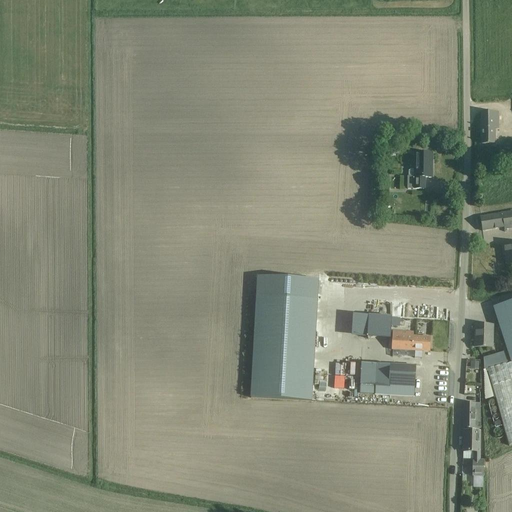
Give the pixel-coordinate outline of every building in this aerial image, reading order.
[(482,145),(495,145),(495,129),(498,129),(498,113),(482,113),(482,145)] [(511,155),(511,144),(501,146),(503,157),(511,155)] [(432,155),(415,155),(415,170),(411,170),(410,171),(410,178),(409,178),(409,190),(424,190),(425,179),(432,179),(432,155)] [(511,213),(481,218),(483,232),(506,228),(506,230),(511,229),(511,213)] [(511,245),(505,246),(503,246),(504,257),(506,256),(507,266),(511,265),(511,245)] [(312,402),(318,302),(257,298),(251,399),(312,402)] [(511,302),(493,309),(511,363),(511,362),(511,302)] [(390,348),(391,332),(394,332),(395,326),(369,324),(368,347),(390,348)] [(493,327),(475,326),(475,348),(493,349),(493,327)] [(413,337),(414,333),(393,332),(392,351),(414,352),(414,359),(422,359),(422,352),(430,353),(431,338),(413,337)] [(511,363),(488,371),(509,449),(511,447),(511,363)] [(376,387),(377,365),(363,364),(361,386),(376,387)] [(391,388),(392,366),(377,365),(376,387),(391,388)] [(416,368),(392,366),(391,388),(415,389),(416,368)] [(482,380),(485,407),(492,406),(488,379),(482,380)] [(375,395),(376,387),(361,386),(361,394),(375,395)] [(414,397),(415,389),(391,388),(376,387),(375,395),(414,397)] [(474,429),(474,431),(480,431),(480,405),(464,405),(464,429),(474,429)] [(480,461),(480,431),(474,431),(474,432),(464,431),(463,453),(474,453),(474,461),(473,461),(473,477),(484,477),(484,461),(480,461)]
